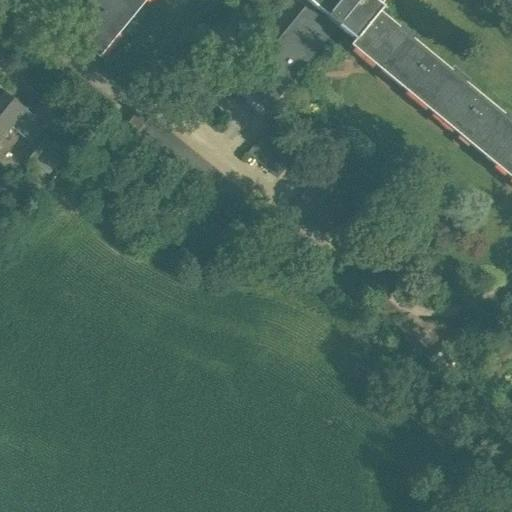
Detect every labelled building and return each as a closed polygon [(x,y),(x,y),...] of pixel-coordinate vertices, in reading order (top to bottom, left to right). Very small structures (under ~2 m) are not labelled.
[(380,7),(384,0),(90,0),(65,31),(99,59),(147,0),(305,0),(310,3),(240,88),(267,110),(337,26),(355,41),(351,47),(511,179),(511,121),(380,14),(384,10),(380,7)] [(22,154),(35,165),(46,151),(57,160),(64,152),(40,132),(40,133),(35,129),(30,124),(34,119),(0,91),(0,141),(11,128),(20,136),(22,134),(32,142),(22,154)] [(136,114),(128,125),(137,132),(146,122),(136,114)] [(147,140),(159,125),(157,123),(149,117),(146,122),(137,132),(134,137),(143,145),(147,140)] [(147,140),(143,145),(153,152),(169,132),(159,125),(147,140)] [(277,178),(300,150),(271,126),(248,153),(277,178)] [(162,160),(178,140),(169,132),(153,152),(162,160)] [(178,140),(162,160),(172,168),(188,148),(178,140)] [(182,176),(198,156),(188,148),(172,168),(182,176)] [(198,156),(182,176),(192,184),(208,164),(198,156)] [(202,191),(217,172),(208,164),(192,184),(202,191)] [(50,185),(30,169),(21,179),(27,184),(19,195),(33,207),(50,185)] [(338,216),(321,202),(338,182),(324,170),(293,207),(307,219),(311,215),(327,229),(338,216)] [(217,172),(202,191),(211,199),(227,179),(217,172)] [(221,207),(237,187),(227,179),(211,199),(221,207)] [(237,187),(221,207),(231,215),(232,213),(247,195),(237,187)] [(241,221),(256,202),(247,195),(232,213),(241,220),(241,221)] [(250,228),(265,210),(256,202),(241,221),(244,223),(250,228)] [(265,210),(250,228),(260,235),(274,217),(265,210)]
